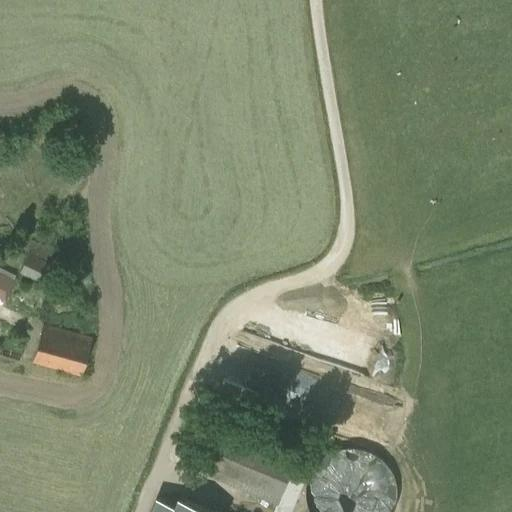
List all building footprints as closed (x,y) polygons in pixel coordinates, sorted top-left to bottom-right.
[(83,133),(68,109),(31,132),(47,157),(83,133)] [(61,252),(32,239),(18,273),(47,286),(61,252)] [(15,279),(0,272),(0,299),(6,302),(15,279)] [(94,336),(44,323),(31,362),(82,376),(94,336)] [(216,416),(195,465),(277,499),(297,450),(216,416)] [(324,451),(308,505),(331,511),(359,511),(374,466),(324,451)] [(189,511),(158,499),(152,511),(189,511)]
